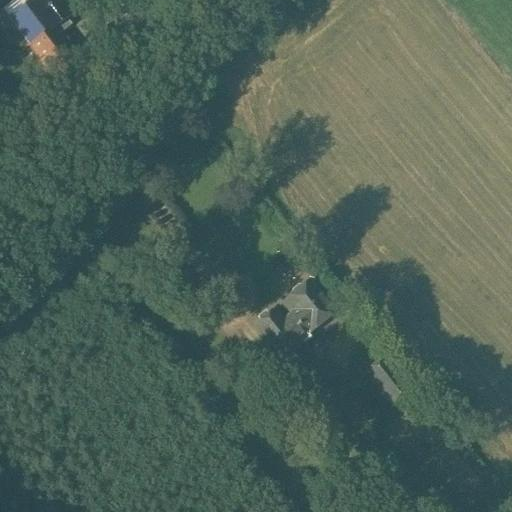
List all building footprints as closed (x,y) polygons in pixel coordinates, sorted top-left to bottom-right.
[(0,0),(0,9),(12,0),(0,0)] [(35,0),(29,5),(26,7),(46,34),(47,35),(64,22),(73,15),(61,0),(35,0)] [(64,22),(47,35),(46,34),(39,40),(43,47),(34,54),(40,61),(37,64),(49,81),(59,74),(62,77),(73,69),(71,65),(81,57),(63,33),(69,28),(64,22)] [(307,283),(303,287),(297,287),(290,292),(289,298),(281,305),(289,316),(306,336),(307,335),(332,313),(307,283)] [(282,322),(273,312),(255,327),(271,347),(293,373),(304,365),(294,352),(310,339),(307,335),(306,336),(289,316),(282,322)] [(357,357),(344,342),(329,354),(341,369),(357,357)] [(293,373),(271,347),(260,356),(282,383),(293,373)] [(388,398),(401,392),(388,365),(374,371),(388,398)]
